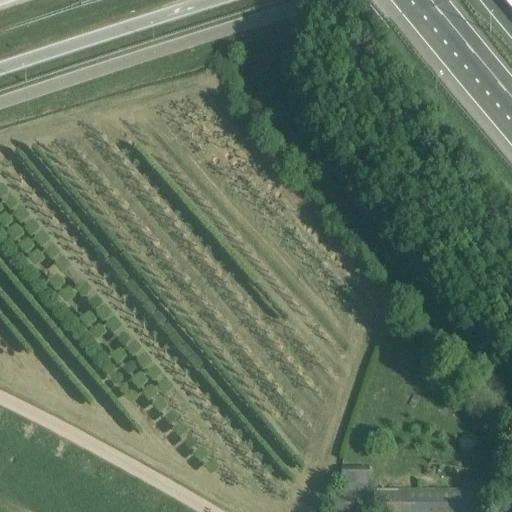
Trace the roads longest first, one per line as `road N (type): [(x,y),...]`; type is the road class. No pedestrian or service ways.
road 1 (unclassified): [(208,511),(0,395)]
road 2 (primary): [(0,68),(213,0)]
road 3 (motorway): [(429,0),(511,99)]
